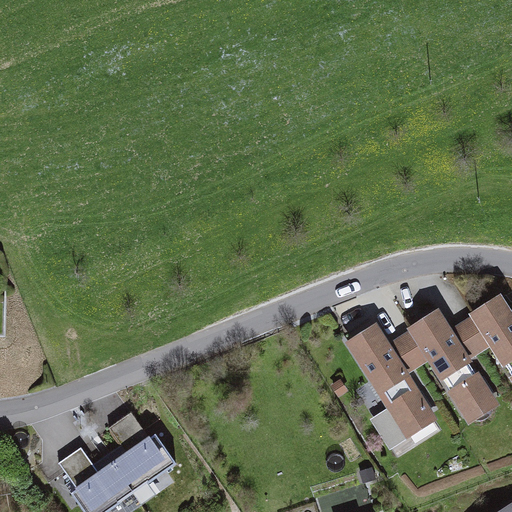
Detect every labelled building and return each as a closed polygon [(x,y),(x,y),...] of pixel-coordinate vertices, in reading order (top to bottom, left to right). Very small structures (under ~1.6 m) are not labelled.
[(511,302),(507,294),(474,315),(511,372),(511,302)] [(441,311),(409,333),(475,429),(507,407),(441,311)] [(474,320),(457,331),(478,362),(495,351),(474,320)] [(381,326),(349,346),(411,445),(444,425),(381,326)] [(409,337),(395,346),(415,375),(429,366),(409,337)] [(57,467),(88,511),(116,511),(181,468),(141,409),(57,467)]
